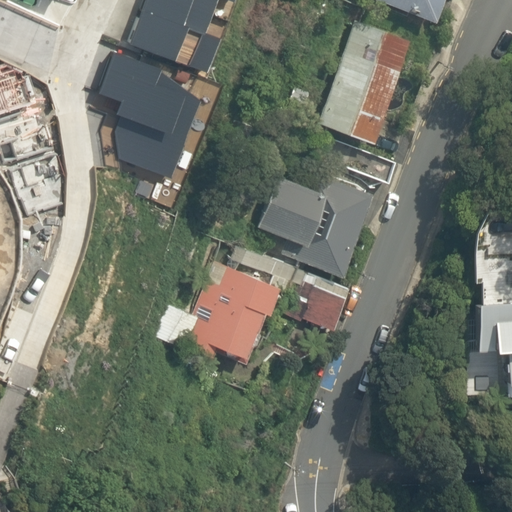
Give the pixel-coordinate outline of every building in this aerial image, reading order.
[(226,0),(141,0),(125,44),(202,73),(215,38),(201,32),(212,0),(225,0),(227,0),(226,0)] [(377,0),(430,21),(438,0),(377,0)] [(314,121),(367,141),(405,39),(352,19),(314,121)] [(156,69),(111,51),(94,93),(117,102),(112,114),(119,117),(113,131),(117,157),(167,179),(197,102),(186,92),(152,79),(156,69)] [(302,105),(306,91),(293,86),(288,100),(302,105)] [(345,166),(384,180),(391,160),(352,146),(345,166)] [(278,251),(335,273),(366,192),(309,170),(303,185),(274,174),(254,225),(284,236),(278,251)] [(209,350),(241,362),(244,354),(241,353),(245,342),(247,339),(250,331),(248,330),(257,309),(264,312),(273,287),(283,291),(287,282),(293,284),(282,313),(296,318),(297,316),(328,327),(344,285),(296,266),(233,243),(227,258),(269,274),(266,282),(210,261),(179,342),(207,353),(209,350)] [(511,298),(473,301),(475,345),(488,345),(488,349),(502,349),(504,381),(511,380),(511,298)] [(151,338),(175,348),(189,314),(165,303),(151,338)]
